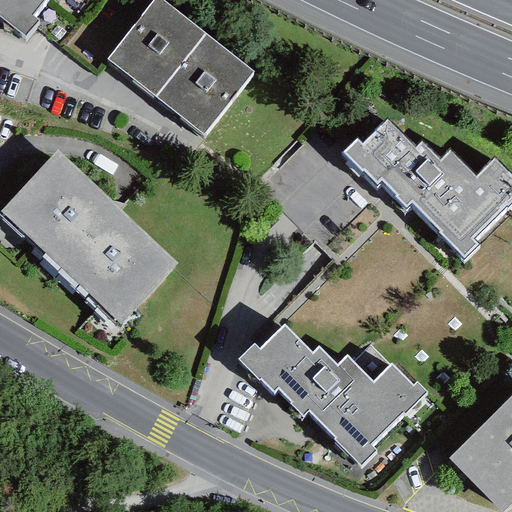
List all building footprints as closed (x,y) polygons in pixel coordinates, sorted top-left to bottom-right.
[(0,0),(0,30),(26,51),(39,35),(33,30),(56,0),(0,0)] [(255,84),(158,8),(108,73),(204,148),(255,84)] [(511,191),(495,175),(477,193),(450,167),(441,177),(421,158),(416,163),(388,135),(364,160),(358,155),(344,169),(363,187),(364,185),(378,198),(382,194),(398,210),(396,212),(407,222),(412,217),(442,246),(440,248),(464,272),(478,258),(472,253),(507,217),(509,219),(511,216),(511,191)] [(121,336),(178,274),(59,165),(1,227),(121,336)] [(255,359),(239,375),(260,396),(261,395),(275,408),(279,404),(293,417),(291,419),(304,432),(309,427),(363,481),(378,466),(372,460),(404,428),(405,429),(428,406),(418,396),(413,400),(392,378),(373,397),(348,371),(338,381),(318,362),(313,368),(285,340),(260,364),(255,359)] [(502,511),(511,502),(511,398),(449,461),(501,511),(502,511)]
